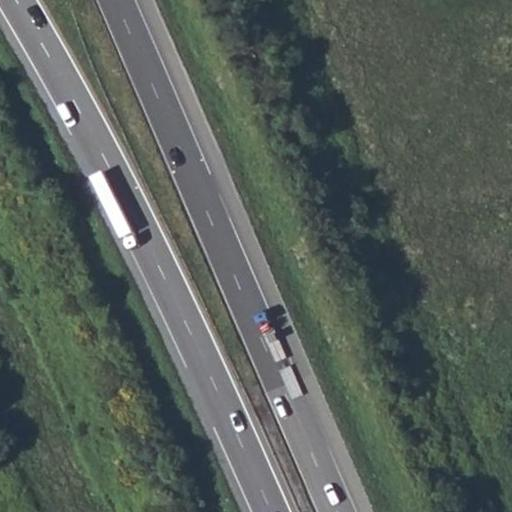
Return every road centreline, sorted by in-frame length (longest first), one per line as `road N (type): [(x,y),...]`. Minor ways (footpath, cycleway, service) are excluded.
road 1 (trunk): [(16,0),(151,249),(271,511)]
road 2 (trunk): [(337,511),(116,0)]
